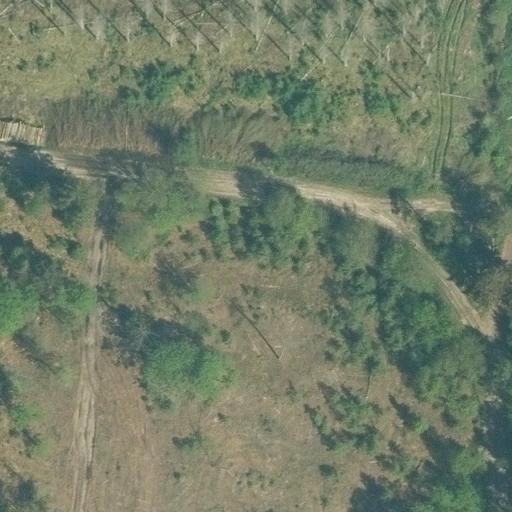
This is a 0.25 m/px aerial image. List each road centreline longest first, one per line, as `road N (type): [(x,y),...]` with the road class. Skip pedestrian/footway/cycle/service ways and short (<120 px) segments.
road 1 (track): [(0,159),(511,217)]
road 2 (track): [(348,203),(435,263),(490,345),(511,265)]
road 3 (track): [(490,345),(493,511)]
